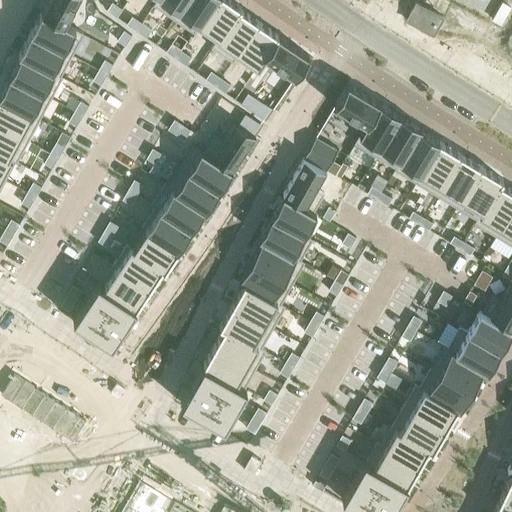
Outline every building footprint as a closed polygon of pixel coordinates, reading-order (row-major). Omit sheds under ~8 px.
[(46,0),(41,10),(83,32),(84,31),(64,20),(75,0),(46,0)] [(112,0),(111,0),(106,8),(108,9),(116,15),(122,7),(112,0)] [(155,0),(153,3),(173,17),(184,0),(155,0)] [(184,0),(173,17),(193,30),(213,0),(184,0)] [(232,0),(213,0),(193,30),(194,31),(197,27),(215,40),(211,45),(212,46),(240,5),(232,0)] [(404,0),(511,70),(511,5),(504,0),(404,0)] [(240,5),(212,46),(232,59),(259,20),(240,7),(240,6),(240,5)] [(41,10),(30,31),(72,53),(83,32),(41,10)] [(131,14),(126,22),(136,29),(142,21),(131,14)] [(259,20),(232,59),(232,60),(238,52),(257,65),(278,33),(259,20)] [(142,21),(136,29),(146,35),(151,27),(142,21)] [(124,28),(117,38),(125,43),(132,34),(124,28)] [(30,31),(18,52),(62,75),(63,74),(61,73),(72,53),(30,31)] [(278,33),(257,65),(258,65),(265,55),(294,76),(309,54),(278,33)] [(171,41),(166,49),(175,56),(181,48),(171,41)] [(181,48),(175,56),(185,63),(191,55),(181,48)] [(20,54),(9,74),(51,96),(62,75),(18,52),(18,53),(20,54)] [(104,57),(98,68),(107,73),(113,62),(104,57)] [(98,68),(92,78),(101,83),(107,73),(98,68)] [(211,69),(205,77),(215,84),(220,76),(220,75),(211,69)] [(9,74),(0,90),(0,96),(39,118),(51,96),(9,74)] [(220,76),(215,84),(225,90),(230,82),(220,75),(220,76)] [(347,82),(334,105),(349,114),(344,122),(360,131),(359,134),(360,134),(379,101),(347,82)] [(240,101),(246,105),(266,117),(273,107),(247,90),(240,101)] [(0,96),(0,123),(28,139),(39,118),(0,96)] [(80,99),(74,109),(83,114),(89,104),(80,99)] [(359,134),(354,142),(375,155),(400,114),(379,101),(360,134),(359,134)] [(74,109),(68,119),(77,125),(83,114),(74,109)] [(245,111),(238,122),(255,133),(262,123),(256,118),(245,111)] [(400,114),(375,155),(394,166),(393,168),(395,169),(420,126),(400,114)] [(174,117),(168,127),(176,132),(182,122),(174,117)] [(192,142),(232,169),(255,133),(238,122),(233,119),(222,136),(214,131),(202,148),(192,142)] [(182,122),(176,132),(184,137),(190,128),(182,122)] [(0,150),(17,160),(28,139),(0,123),(0,150)] [(420,126),(395,169),(415,181),(440,140),(420,128),(421,127),(420,126)] [(316,135),(303,157),(326,169),(332,159),(338,148),(316,135)] [(56,140),(50,150),(59,156),(65,145),(56,140)] [(440,140),(415,181),(436,194),(460,153),(440,140)] [(192,142),(178,162),(219,189),(232,169),(192,142)] [(152,146),(146,156),(155,161),(161,151),(152,146)] [(0,175),(5,178),(15,160),(17,161),(17,160),(0,150),(0,175)] [(50,150),(44,161),(52,166),(59,156),(50,150)] [(460,153),(436,194),(456,206),(481,165),(460,153)] [(303,157),(282,194),(316,213),(316,212),(314,211),(324,192),(316,188),(326,169),(303,157)] [(332,159),(326,169),(335,174),(341,164),(332,159)] [(164,181),(205,209),(219,189),(178,162),(166,182),(164,181)] [(481,165),(456,206),(476,218),(474,222),(475,222),(501,178),(481,165)] [(134,177),(128,187),(136,192),(142,182),(134,177)] [(501,178),(475,222),(495,235),(511,206),(511,188),(500,182),(503,178),(501,178)] [(33,180),(27,190),(35,195),(41,185),(33,180)] [(164,181),(151,202),(191,228),(203,209),(205,210),(205,209),(164,181)] [(371,184),(367,192),(377,198),(382,191),(371,184)] [(128,187),(122,197),(130,202),(136,192),(128,187)] [(27,190),(21,200),(29,205),(35,195),(27,190)] [(382,191),(377,198),(388,204),(392,197),(382,191)] [(282,194),(271,215),(312,238),(313,238),(305,233),(316,212),(316,213),(282,194)] [(154,206),(141,224),(178,248),(191,228),(151,202),(150,203),(154,206)] [(511,206),(495,235),(511,244),(511,206)] [(412,209),(408,216),(418,223),(423,215),(412,209)] [(271,215),(259,236),(304,261),(305,261),(301,259),(312,238),(271,215)] [(423,215),(418,223),(429,229),(433,222),(423,215)] [(11,217),(0,235),(0,238),(7,242),(19,222),(11,217)] [(110,218),(103,229),(112,234),(118,223),(110,218)] [(126,242),(125,243),(164,268),(178,248),(141,224),(129,244),(126,242)] [(103,229),(98,239),(106,244),(112,234),(103,229)] [(348,231),(341,241),(350,247),(356,236),(348,231)] [(454,234),(449,241),(460,247),(464,240),(454,234)] [(262,239),(251,259),(293,282),(304,261),(259,236),(258,237),(262,239)] [(464,240),(460,247),(470,254),(474,246),(464,240)] [(125,243),(112,263),(148,286),(161,267),(164,269),(164,268),(125,243)] [(251,259),(239,280),(285,306),(285,305),(281,302),(293,282),(251,259)] [(98,280),(97,281),(135,306),(136,306),(148,286),(112,263),(116,266),(104,284),(98,280)] [(511,265),(508,263),(502,274),(510,279),(511,275),(511,265)] [(83,265),(77,275),(85,280),(88,276),(91,270),(83,265)] [(340,268),(334,278),(343,283),(349,273),(340,268)] [(334,278),(328,289),(337,294),(343,283),(334,278)] [(479,309),(479,310),(511,329),(511,328),(511,279),(500,296),(492,292),(481,310),(479,309)] [(242,283),(231,303),(273,326),(285,306),(239,280),(238,281),(242,283)] [(97,281),(73,318),(111,343),(135,306),(97,281)] [(72,282),(61,303),(69,307),(80,287),(72,282)] [(443,288),(437,299),(445,304),(452,294),(443,288)] [(469,289),(463,300),(470,304),(476,293),(469,289)] [(231,303),(219,324),(265,350),(266,349),(262,347),(273,326),(231,303)] [(316,309),(310,319),(318,325),(324,314),(316,309)] [(458,325),(458,326),(500,350),(511,329),(479,310),(467,330),(458,325)] [(413,314),(407,324),(416,329),(422,319),(413,314)] [(310,319),(303,330),(312,335),(318,325),(310,319)] [(223,327),(213,345),(255,368),(265,350),(219,324),(223,327)] [(407,324),(401,334),(410,339),(416,329),(407,324)] [(443,344),(442,344),(488,371),(500,350),(458,326),(446,346),(443,344)] [(442,344),(430,365),(472,389),(484,369),(488,371),(442,344)] [(213,345),(202,364),(207,366),(244,387),(255,368),(213,345)] [(291,350),(285,361),(294,366),(300,356),(291,350)] [(389,355),(382,365),(391,370),(397,360),(389,355)] [(285,361),(279,371),(288,376),(294,366),(285,361)] [(382,365),(376,375),(385,381),(391,370),(382,365)] [(415,383),(414,384),(460,410),(472,389),(430,365),(419,386),(415,383)] [(207,366),(185,404),(224,426),(246,388),(244,387),(207,366)] [(414,384),(402,404),(444,428),(456,408),(460,410),(414,384)] [(269,387),(263,398),(271,403),(278,393),(269,387)] [(364,396),(358,406),(367,412),(373,401),(364,396)] [(402,404),(391,425),(432,449),(444,428),(402,404)] [(258,406),(247,427),(255,431),(267,410),(258,406)] [(358,406),(352,417),(360,422),(367,412),(358,406)] [(376,441),(376,442),(417,466),(428,447),(432,450),(432,449),(391,425),(380,443),(376,441)] [(342,433),(336,444),(344,449),(351,438),(342,433)] [(376,442),(365,461),(407,484),(417,466),(376,442)] [(331,451),(319,472),(327,476),(339,456),(331,451)] [(244,467),(243,468),(252,473),(253,472),(261,459),(251,454),(244,467)] [(363,460),(341,497),(366,511),(389,511),(407,484),(365,461),(363,460)] [(511,471),(501,492),(511,497),(511,470),(507,468),(507,469),(511,471)] [(213,511),(140,469),(114,511),(236,511),(226,506),(222,511),(213,511)] [(511,511),(511,497),(501,492),(491,511),(511,511)]
